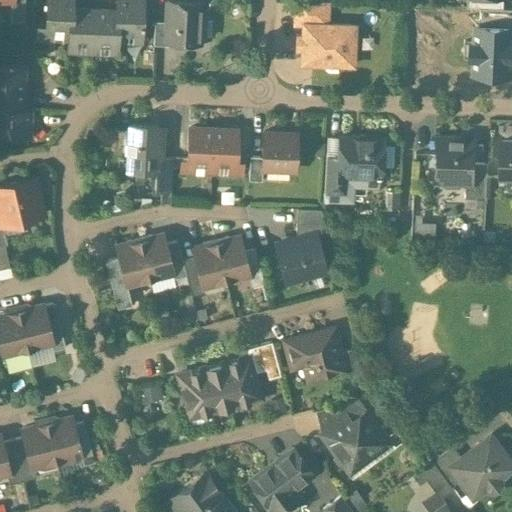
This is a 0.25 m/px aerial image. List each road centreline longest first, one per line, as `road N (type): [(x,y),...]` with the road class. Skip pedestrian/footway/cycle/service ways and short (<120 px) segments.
road 1 (residential): [(258,96),(511,107)]
road 2 (residential): [(97,358),(337,297)]
road 3 (residential): [(68,152),(81,110),(100,95),(258,96)]
road 4 (residential): [(121,464),(289,422)]
road 5 (residential): [(72,232),(166,209),(237,212)]
